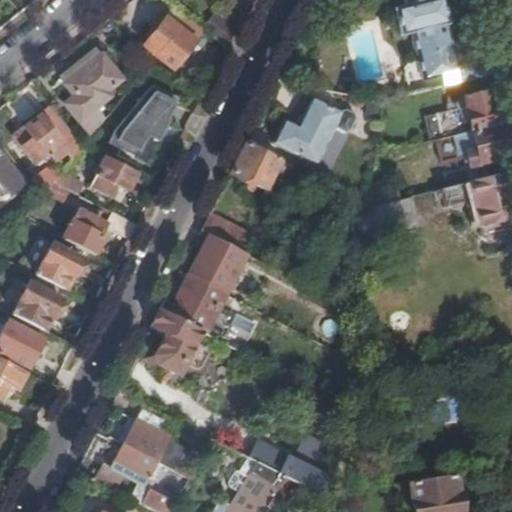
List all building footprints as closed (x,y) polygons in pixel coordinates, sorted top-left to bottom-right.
[(495,76),(492,60),(453,70),(442,28),(446,27),(439,0),(428,3),(427,1),(402,7),(402,9),(391,12),(397,38),(408,35),(420,84),(436,80),(438,90),(495,76)] [(214,16),(210,21),(218,27),(221,23),(214,16)] [(148,34),(140,45),(173,70),(194,43),(164,21),(153,37),(148,34)] [(210,21),(201,31),(226,52),(235,34),(221,23),(218,27),(210,21)] [(64,105),(90,139),(106,119),(98,109),(104,95),(120,82),(101,58),(64,87),(73,98),(64,105)] [(507,125),(498,88),(485,91),(485,96),(455,103),(456,111),(420,119),(426,143),(453,137),(507,125)] [(114,133),(108,145),(145,165),(155,144),(156,144),(167,123),(165,122),(176,101),(151,89),(114,133)] [(343,113),(339,116),(310,101),(295,130),(282,124),(271,146),(313,167),(331,131),(343,137),(348,135),(354,122),(353,117),(343,113)] [(82,149),(50,109),(22,130),(31,142),(21,150),(34,167),(60,147),(71,162),(82,149)] [(511,158),(511,147),(507,125),(453,137),(457,155),(464,154),(468,168),(511,158)] [(385,136),(376,135),(373,156),(389,153),(385,136)] [(276,164),(244,146),(228,176),(262,193),(266,185),(276,164)] [(0,159),(0,190),(8,200),(22,188),(0,159)] [(136,177),(103,160),(89,189),(108,199),(114,187),(127,194),(136,177)] [(289,171),(276,164),(266,185),(279,191),(289,171)] [(51,169),(30,184),(41,198),(45,194),(52,185),(57,178),(51,169)] [(63,172),(57,178),(52,185),(69,193),(77,197),(84,183),(63,172)] [(511,196),(511,175),(437,193),(442,210),(470,203),(478,240),(482,244),(511,236),(511,214),(509,198),(511,196)] [(52,185),(45,194),(64,203),(69,193),(52,185)] [(430,200),(413,199),(411,221),(428,222),(430,200)] [(406,200),(365,209),(353,220),(349,241),(412,226),(406,200)] [(77,212),(61,241),(94,258),(103,242),(95,238),(101,225),(77,212)] [(135,228),(111,215),(105,227),(107,231),(128,242),(135,228)] [(250,238),(208,217),(198,234),(207,238),(242,256),(250,238)] [(243,257),(242,256),(207,238),(187,278),(222,297),(243,257)] [(50,249),(35,278),(66,295),(81,264),(50,249)] [(222,297),(187,278),(166,319),(197,335),(201,337),(222,297)] [(29,287),(12,317),(45,335),(61,304),(29,287)] [(166,319),(157,314),(148,330),(164,338),(154,358),(144,360),(147,369),(154,367),(176,378),(181,366),(194,372),(199,370),(205,357),(202,352),(192,347),(197,335),(166,319)] [(43,342),(8,324),(0,339),(0,354),(28,369),(43,342)] [(507,349),(447,358),(449,374),(510,364),(507,349)] [(26,374),(0,361),(0,400),(1,401),(10,385),(17,389),(26,374)] [(511,405),(509,406),(511,423),(511,426),(510,428),(507,431),(506,435),(507,439),(511,443),(503,451),(496,453),(492,457),(494,467),(499,469),(503,468),(504,471),(511,469),(511,405)] [(335,431),(347,433),(351,409),(338,408),(335,431)] [(166,440),(132,423),(120,447),(153,465),(165,442),(166,440)] [(159,468),(171,474),(183,451),(165,442),(153,465),(159,468)] [(147,511),(171,511),(174,506),(147,493),(159,468),(153,465),(120,447),(108,471),(122,479),(140,488),(138,493),(135,491),(129,502),(147,511)] [(321,501),(324,481),(263,450),(255,466),(282,480),(321,501)] [(282,480),(255,466),(245,461),(237,475),(246,480),(225,511),(261,511),(275,492),(282,480)] [(99,467),(91,482),(115,495),(122,479),(108,471),(99,467)] [(455,498),(452,479),(407,487),(410,511),(460,511),(458,497),(455,498)] [(284,498),(275,492),(261,511),(279,511),(280,511),(277,509),(284,498)]
